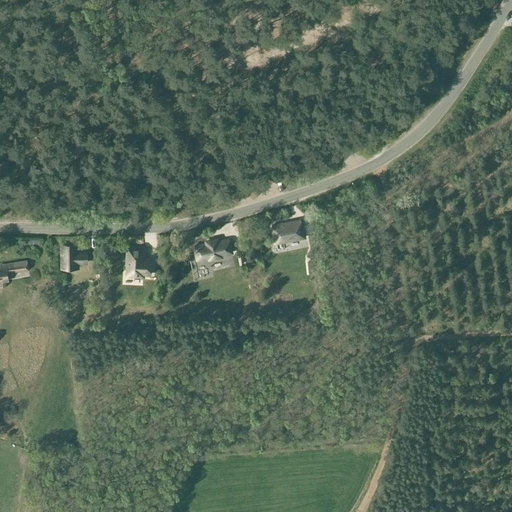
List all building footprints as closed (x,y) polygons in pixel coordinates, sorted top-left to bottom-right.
[(275,242),(304,236),(300,220),(272,226),(275,242)] [(225,240),(218,241),(217,239),(206,242),(206,244),(194,246),(197,260),(209,257),(209,259),(221,257),(220,255),(231,253),(229,243),(225,244),(225,240)] [(77,253),(77,245),(62,246),(62,266),(78,266),(77,263),(87,263),(86,253),(77,253)] [(128,249),(127,265),(130,265),(130,276),(143,276),(143,274),(150,275),(151,259),(144,259),(144,253),(138,252),(138,250),(128,249)] [(27,261),(16,263),(0,265),(1,269),(0,269),(0,282),(7,281),(6,273),(28,270),(27,261)] [(136,306),(141,317),(145,315),(140,304),(136,306)]
